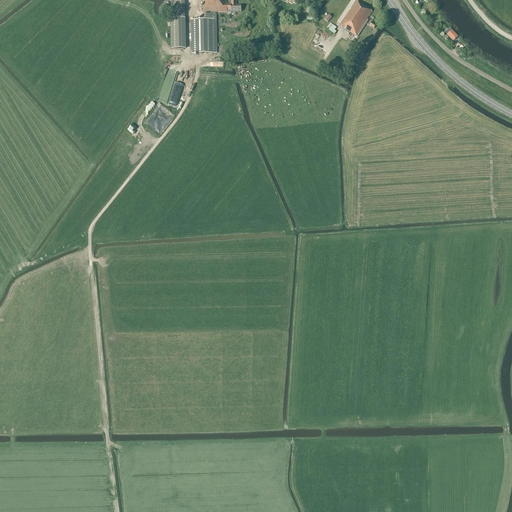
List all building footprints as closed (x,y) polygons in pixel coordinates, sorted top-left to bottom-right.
[(174,0),(174,18),(185,18),(184,0),(174,0)] [(202,0),(203,13),(205,13),(205,20),(191,20),(192,54),(217,53),(216,13),(227,13),(231,13),(231,12),(241,12),(241,6),(236,6),(236,0),(230,0),(231,4),(226,4),(226,0),(202,0)] [(369,17),(372,12),(356,2),(341,25),(345,28),(345,29),(346,30),(344,32),(348,35),(350,32),(357,37),(368,21),(367,20),(368,16),(369,17)] [(171,50),(186,49),(185,19),(171,19),(171,50)] [(334,35),(336,32),(334,31),(336,28),(330,23),(326,29),(334,35)] [(448,31),(445,33),(447,35),(453,42),(454,41),(456,39),(458,37),(452,31),(451,31),(449,29),(448,31)] [(164,100),(172,102),(176,90),(168,88),(164,100)] [(181,108),(183,102),(175,99),(173,106),(181,108)]
